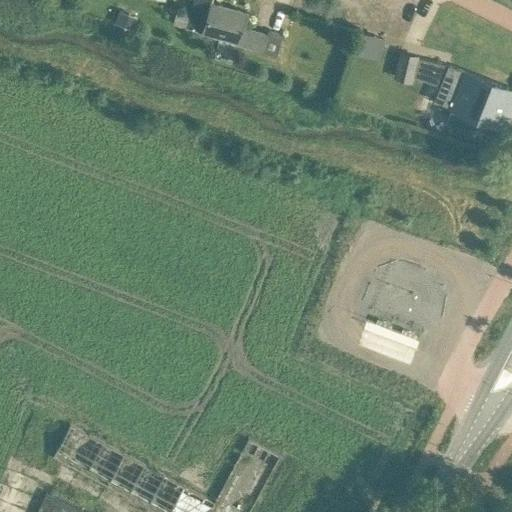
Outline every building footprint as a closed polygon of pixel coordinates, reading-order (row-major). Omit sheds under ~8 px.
[(236,43),(262,50),(267,33),(243,26),(247,11),(211,1),(206,21),(202,31),(237,41),(236,43)] [(114,12),(111,19),(132,28),(136,17),(121,11),(119,14),(114,12)] [(267,33),(262,50),(277,55),(282,34),(268,30),(267,33)] [(399,60),(395,76),(411,80),(412,75),(440,86),(434,100),(478,117),(472,132),(477,134),(495,141),(500,129),(511,98),(511,89),(448,64),(417,56),(401,52),(399,60)] [(53,456),(156,511),(249,511),(280,455),(248,438),(214,502),(70,424),(53,456)] [(36,511),(88,511),(45,493),(36,511)]
